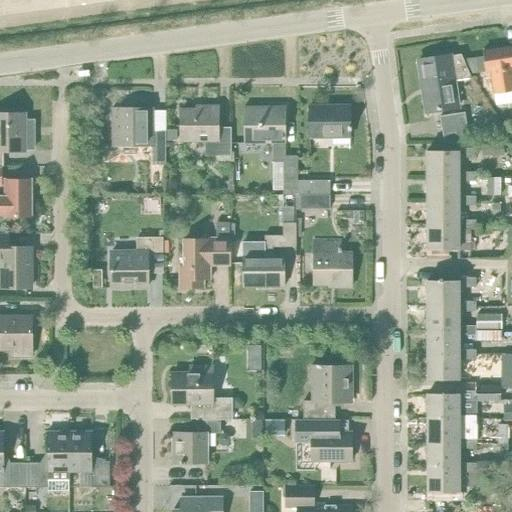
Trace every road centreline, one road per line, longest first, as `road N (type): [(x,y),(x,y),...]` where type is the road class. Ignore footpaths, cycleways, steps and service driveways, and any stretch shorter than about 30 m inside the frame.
road 1 (residential): [(388,511),(391,149),(373,13)]
road 2 (tertiary): [(0,64),(373,13)]
road 3 (residential): [(141,317),(79,318),(61,308),(60,102)]
road 4 (residential): [(141,317),(344,317)]
road 5 (residential): [(142,400),(0,401)]
